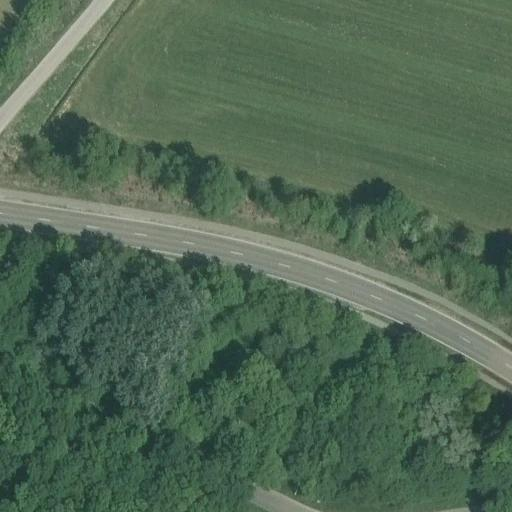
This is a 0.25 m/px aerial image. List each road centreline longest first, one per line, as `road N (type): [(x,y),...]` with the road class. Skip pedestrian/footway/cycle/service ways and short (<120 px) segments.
road 1 (tertiary): [(511,369),(354,287),(270,261),(0,213)]
road 2 (unclassified): [(0,369),(305,504),(359,511)]
road 3 (unclassified): [(387,511),(511,502)]
